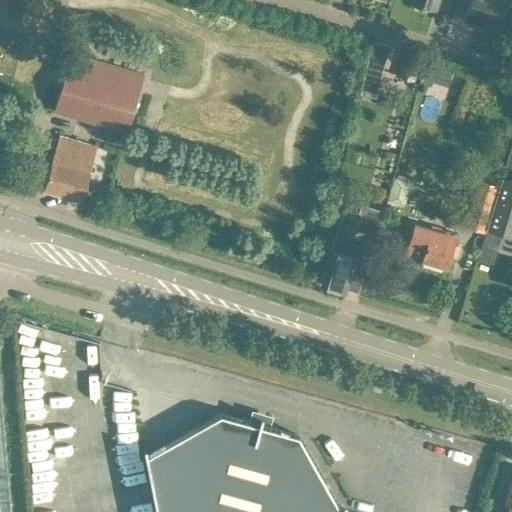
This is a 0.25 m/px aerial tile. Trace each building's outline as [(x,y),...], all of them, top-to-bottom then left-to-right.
[(406,0),(406,2),(435,11),(438,0),(406,0)] [(468,0),(463,19),(498,30),(506,0),(468,0)] [(76,92),(61,87),(54,110),(127,132),(134,109),(118,105),(123,88),(139,93),(144,74),(71,52),(65,71),(81,76),(76,92)] [(405,56),(399,78),(412,81),(417,59),(405,56)] [(366,68),(360,93),(375,96),(381,71),(366,68)] [(59,135),(43,188),(43,190),(58,194),(58,195),(66,197),(81,201),(97,146),(59,135)] [(511,139),(504,165),(511,167),(511,180),(500,177),(492,205),(485,227),(501,232),(511,235),(511,139)] [(412,181),(407,198),(416,200),(421,183),(412,181)] [(472,223),(485,227),(492,205),(479,201),(472,223)] [(375,236),(383,211),(360,204),(357,212),(343,208),(320,282),(343,290),(350,268),(364,272),(368,261),(347,254),(355,230),(375,236)] [(485,227),(478,252),(494,257),(500,234),(501,232),(485,227)] [(427,232),(417,229),(412,245),(423,248),(419,258),(446,266),(449,255),(454,256),(457,245),(453,244),(456,234),(440,229),(440,231),(428,228),(427,232)] [(0,511),(9,511),(6,471),(0,404),(0,511)] [(347,511),(340,510),(342,507),(341,506),(339,508),(297,435),(259,425),(260,421),(259,420),(257,424),(219,413),(146,455),(146,451),(144,451),(156,511),(347,511)]
